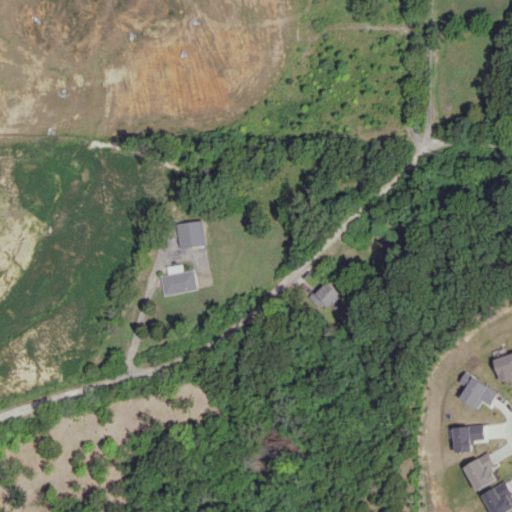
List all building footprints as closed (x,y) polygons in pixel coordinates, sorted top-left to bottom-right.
[(209,245),(208,220),(180,222),(182,247),(209,245)] [(198,269),(185,270),(185,264),(169,265),(170,274),(163,275),(165,294),(200,290),(198,269)] [(346,294),(329,278),(314,295),(331,310),(346,294)] [(511,353),(495,357),(501,383),(511,380),(511,353)] [(491,405),(499,392),(473,376),(460,397),(478,408),(483,400),(491,405)] [(474,450),(473,440),(486,439),(485,425),(454,426),(454,451),(474,450)]
